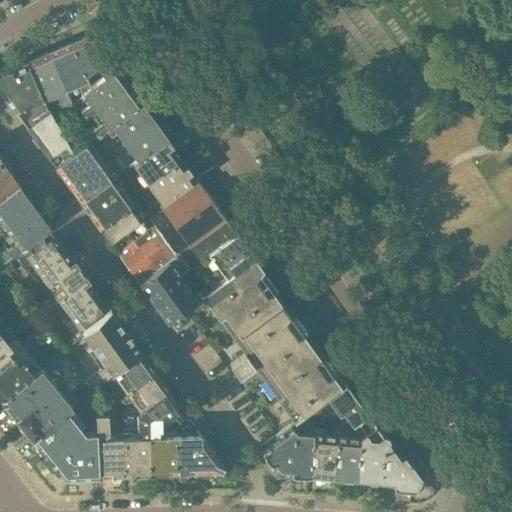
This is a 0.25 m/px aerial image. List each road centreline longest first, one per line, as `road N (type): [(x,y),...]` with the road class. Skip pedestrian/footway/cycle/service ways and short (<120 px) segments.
road 1 (residential): [(469,511),(464,476),(132,0)]
road 2 (residential): [(261,511),(227,427),(0,118)]
